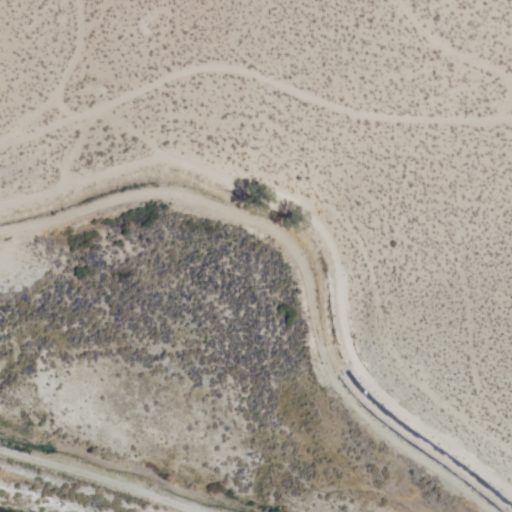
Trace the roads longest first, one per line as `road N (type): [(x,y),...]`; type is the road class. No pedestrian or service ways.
road 1 (track): [(0,197),(189,153),(299,203),(324,238),(368,371),(511,492)]
road 2 (track): [(488,511),(378,434),(336,380),(290,243),(252,221),(197,198),(155,195),(0,232)]
road 3 (track): [(511,114),(408,114),(213,65),(137,81),(44,123),(0,132)]
road 4 (track): [(208,511),(0,446)]
road 5 (track): [(411,0),(448,40),(511,84)]
